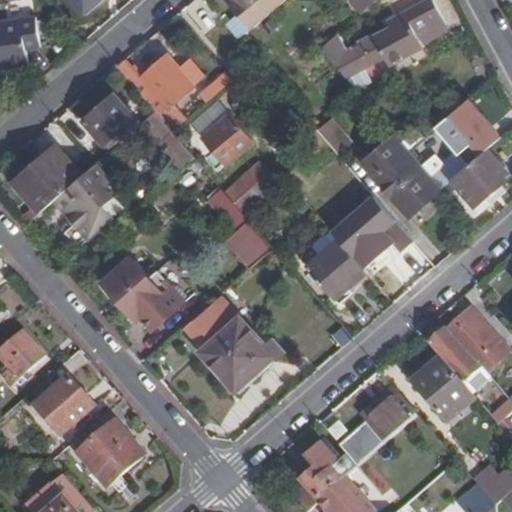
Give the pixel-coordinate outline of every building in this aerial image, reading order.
[(238,0),(260,24),(287,0),(238,0)] [(39,19),(0,25),(0,69),(31,64),(29,49),(43,47),(39,19)] [(396,32),(400,39),(417,30),(413,23),(396,32)] [(356,62),(341,34),(322,50),(355,88),(393,69),(397,77),(431,59),(417,30),(400,39),(356,62)] [(143,79),(128,62),(119,69),(157,113),(175,133),(187,123),(175,108),(196,89),(169,58),(165,61),(143,79)] [(229,73),(215,85),(222,93),(236,80),(229,73)] [(101,111),(86,123),(105,146),(136,119),(116,97),(101,111)] [(471,100),(451,118),(482,157),(503,139),(485,117),(471,100)] [(286,109),(260,130),(272,146),(298,125),(286,109)] [(146,123),(186,169),(197,159),(175,133),(157,113),(146,123)] [(235,117),(208,140),(230,166),(257,143),(235,117)] [(353,144),(332,120),(319,132),(340,155),(353,144)] [(429,204),(444,191),(443,189),(432,177),(410,152),(399,138),(366,166),(412,218),(429,204)] [(13,186),(39,216),(57,200),(81,179),(55,150),(40,163),(13,186)] [(279,151),(228,194),(236,203),(277,168),(286,160),(279,151)] [(458,155),(432,177),(443,189),(453,181),(476,208),(488,198),(485,194),(493,187),(496,191),(505,184),(511,179),(489,151),(482,157),(469,168),(458,155)] [(308,183),(325,174),(317,157),(299,166),(308,183)] [(122,196),(96,166),(81,179),(57,200),(74,220),(92,241),(117,219),(108,208),(122,196)] [(246,215),(287,179),(277,168),(236,203),(246,215)] [(340,241),(364,268),(384,251),(392,244),(400,253),(414,241),(375,196),(332,231),(340,241)] [(276,249),(251,221),(227,242),(251,270),(276,249)] [(349,290),(368,274),(364,268),(340,241),(308,268),(336,300),(349,290)] [(133,259),(106,285),(128,309),(140,322),(144,318),(155,332),(188,303),(162,273),(152,281),(133,259)] [(207,350),(204,353),(220,371),(237,391),(276,358),(280,362),(288,355),(276,341),(268,348),(244,319),(225,298),(215,307),(189,329),(207,350)] [(464,315),(449,328),(483,367),(486,370),(509,350),(472,308),(464,315)] [(464,383),(483,367),(449,328),(439,337),(430,344),(438,353),(442,358),(464,383)] [(3,376),(13,388),(48,358),(38,346),(26,331),(0,352),(0,356),(11,369),(3,376)] [(411,377),(415,382),(429,369),(442,358),(438,353),(411,377)] [(429,369),(415,382),(450,422),(477,398),(464,383),(442,358),(429,369)] [(72,377),(37,406),(63,436),(97,406),(84,391),(72,377)] [(364,416),(369,422),(402,394),(397,387),(364,416)] [(341,446),(359,468),(420,415),(402,394),(369,422),(363,427),(341,446)] [(131,437),(110,413),(74,445),(110,487),(147,455),(131,437)] [(328,442),(324,445),(340,463),(344,460),(328,442)] [(310,486),(322,500),(325,497),(344,481),(333,469),(340,463),(324,445),(314,454),(309,458),(318,468),(304,480),(310,486)] [(344,460),(340,463),(333,469),(344,481),(348,478),(359,468),(354,462),(349,455),(344,460)] [(488,472),(477,482),(479,484),(497,505),(503,500),(511,491),(511,468),(496,482),(488,472)] [(377,511),(348,478),(344,481),(325,497),(322,500),(319,502),(327,511),(377,511)] [(33,511),(97,511),(71,480),(33,511)] [(469,511),(488,511),(497,505),(479,484),(459,500),(469,511)] [(299,496),(311,510),(319,502),(322,500),(310,486),(299,496)] [(511,510),(511,491),(503,500),(511,510)] [(497,505),(488,511),(501,511),(503,500),(497,505)]
